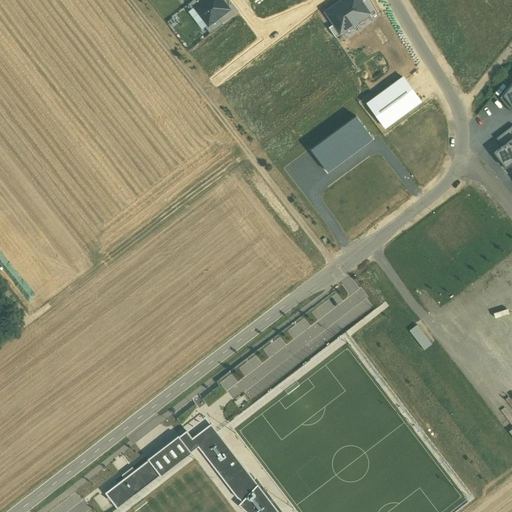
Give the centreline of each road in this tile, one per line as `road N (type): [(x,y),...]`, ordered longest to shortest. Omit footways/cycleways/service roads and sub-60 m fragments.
road 1 (residential): [(18,511),(394,227),(457,166)]
road 2 (track): [(47,307),(248,154)]
road 3 (track): [(370,245),(499,412),(511,402)]
road 4 (residential): [(457,166),(458,110),(394,0)]
